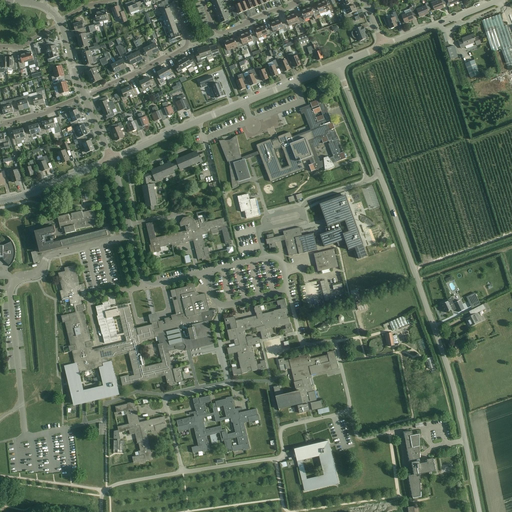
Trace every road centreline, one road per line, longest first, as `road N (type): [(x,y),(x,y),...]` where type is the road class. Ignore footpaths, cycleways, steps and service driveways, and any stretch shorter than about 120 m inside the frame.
road 1 (unclassified): [(479,511),(453,386),(378,175)]
road 2 (residential): [(130,234),(45,256),(41,270),(13,280),(21,404)]
road 3 (residential): [(182,472),(164,399),(230,382),(215,321),(220,304)]
road 4 (residential): [(182,472),(277,458),(285,425),(350,411)]
road 5 (unclassified): [(350,411),(334,341),(301,341),(288,289)]
road 6 (residential): [(198,121),(336,65)]
road 7 (residential): [(381,42),(495,0)]
